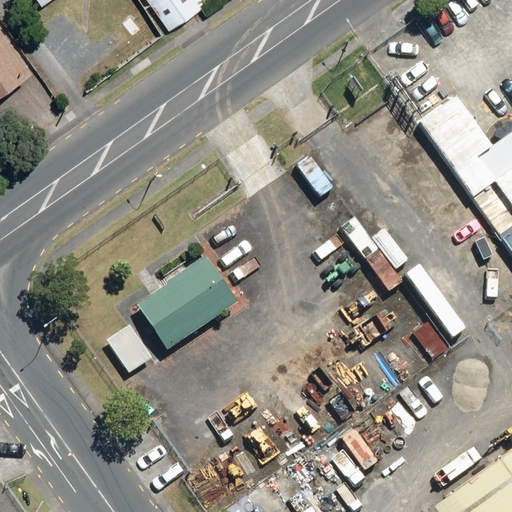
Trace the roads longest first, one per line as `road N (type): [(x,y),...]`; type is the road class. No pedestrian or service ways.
road 1 (secondary): [(0,229),(323,0)]
road 2 (tertiary): [(0,346),(117,511)]
